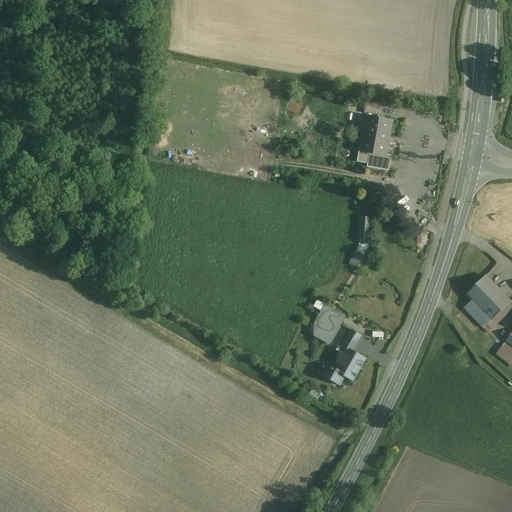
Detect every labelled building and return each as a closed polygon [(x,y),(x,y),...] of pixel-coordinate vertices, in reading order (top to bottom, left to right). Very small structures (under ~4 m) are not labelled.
[(392,122),(369,118),(363,150),(363,151),(386,156),(386,155),(392,122)] [(363,150),(360,150),(357,163),(368,164),(368,168),(389,172),(392,156),(386,155),(386,156),(363,151),(363,150)] [(371,219),(361,218),(360,238),(369,239),(371,219)] [(369,239),(360,238),(360,244),(351,262),(350,263),(357,267),(368,245),(369,239)] [(487,276),(467,295),(473,301),(465,308),(488,333),(511,312),(506,307),(511,302),(487,276)] [(322,311),(342,322),(346,317),(319,301),(315,307),(322,311)] [(342,322),(322,311),(315,324),(314,336),(330,345),(342,322)] [(355,348),(362,336),(352,330),(345,342),(355,348)] [(329,366),(323,375),(340,385),(345,376),(348,378),(353,381),(359,371),(358,370),(365,359),(352,352),(355,348),(345,342),(342,347),(346,349),(335,369),(329,366)] [(511,348),(504,343),(496,354),(511,366),(511,348)]
